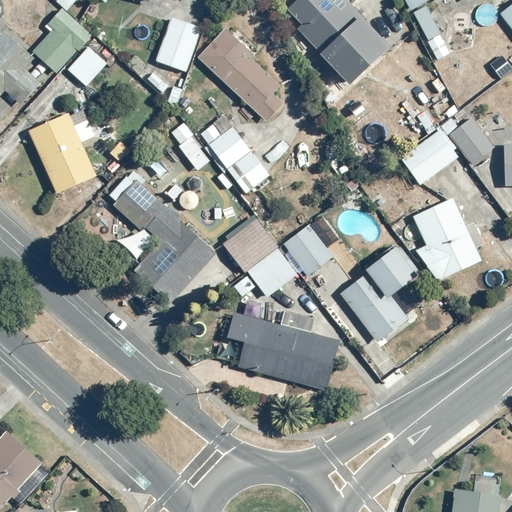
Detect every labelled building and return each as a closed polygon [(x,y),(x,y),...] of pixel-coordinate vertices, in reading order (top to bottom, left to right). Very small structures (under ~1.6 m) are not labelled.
[(347,0),(296,0),(287,8),(302,24),(297,29),(350,85),(391,47),(347,0)] [(407,0),(412,8),(427,0),(407,0)] [(511,7),(502,15),(511,28),(511,7)] [(55,31),(36,52),(40,56),(38,58),(58,76),(93,37),(63,9),(49,25),(55,31)] [(203,27),(173,16),(156,61),(186,72),(203,27)] [(0,95),(5,90),(20,103),(39,83),(23,69),(34,57),(3,28),(0,32),(0,95)] [(225,28),(198,58),(267,119),(282,103),(272,94),(281,84),(252,57),(254,54),(225,28)] [(106,63),(88,46),(67,69),(85,86),(106,63)] [(272,174),(221,110),(193,132),(224,171),(227,168),(247,194),(272,174)] [(69,112),(29,130),(57,193),(98,175),(69,112)] [(494,150),(473,118),(450,134),(471,165),(494,150)] [(211,162),(183,121),(169,130),(197,171),(211,162)] [(459,158),(440,132),(402,159),(421,186),(459,158)] [(159,242),(133,270),(170,303),(216,253),(136,181),(113,206),(142,231),(145,229),(159,242)] [(429,245),(417,251),(435,286),(485,261),(453,197),(414,216),(429,245)] [(222,241),(247,274),(280,247),(255,215),(222,241)] [(334,256),(310,225),(284,246),(309,277),(334,256)] [(368,273),(341,293),(378,341),(408,318),(391,296),(418,275),(396,246),(365,269),(368,273)] [(280,247),(247,274),(267,299),(300,273),(280,247)] [(244,342),(237,368),(327,391),(340,340),(235,313),(228,338),(244,342)] [(0,510),(44,464),(9,431),(0,440),(0,510)] [(500,511),(503,494),(456,488),(452,511),(500,511)]
